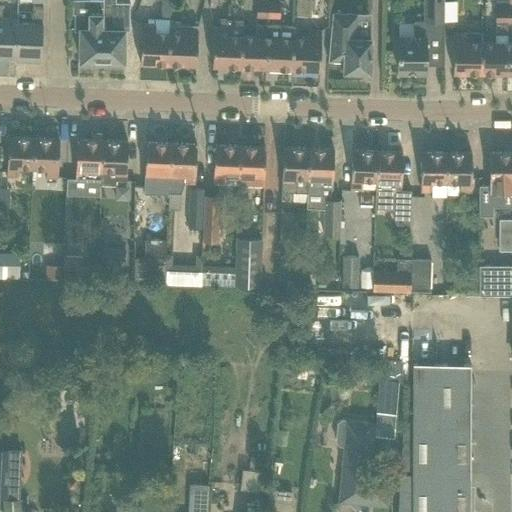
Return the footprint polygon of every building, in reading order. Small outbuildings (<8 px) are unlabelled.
[(101,62),(102,0),(88,0),(89,13),(76,13),(75,29),(80,29),(79,61),(81,61),(83,64),(90,64),(91,62),(101,62)] [(128,29),(128,1),(114,1),(114,0),(102,0),(101,62),(112,62),(113,64),(120,64),(121,62),(123,62),(124,29),(128,29)] [(170,24),(170,0),(157,0),(162,1),(161,19),(148,18),(147,23),(141,23),(139,63),(168,64),(169,32),(170,24)] [(297,0),(297,15),(314,15),(314,0),(297,0)] [(444,2),(444,0),(424,0),(424,20),(412,20),(412,36),(398,36),(397,72),(425,72),(425,65),(443,65),(444,35),(444,2)] [(507,43),(508,23),(507,0),(496,0),(495,42),(482,42),(480,42),(480,73),(506,73),(506,43),(507,43)] [(268,18),(268,1),(257,1),(256,17),(268,18)] [(280,2),(268,1),(268,18),(280,18),(280,2)] [(0,56),(14,57),(16,23),(17,23),(17,19),(1,18),(2,4),(0,3),(0,56)] [(43,6),(32,5),(32,24),(17,23),(16,23),(14,57),(14,61),(41,62),(43,6)] [(330,40),(328,61),(344,62),(344,71),(369,72),(370,52),(371,38),(357,38),(358,13),(332,12),(330,40)] [(240,36),(242,36),(243,20),(226,20),(227,18),(220,18),(220,27),(214,26),(212,66),(239,67),(240,36)] [(197,25),(184,25),(170,24),(169,32),(168,64),(196,65),(197,25)] [(267,37),(268,24),(256,24),(255,36),(242,36),(240,36),(239,67),(265,68),(267,37)] [(293,38),(294,25),(268,24),(267,37),(265,68),(292,69),(293,38)] [(306,38),(293,38),(292,69),(319,70),(321,31),(307,30),(306,38)] [(480,42),(482,42),(482,34),(453,33),(453,73),(480,73),(480,42)] [(101,170),(102,140),(102,134),(91,134),(91,140),(77,139),(75,178),(86,178),(86,185),(100,186),(101,170)] [(32,167),(33,137),(8,136),(7,175),(17,176),(17,167),(32,167)] [(59,138),(33,137),(32,167),(46,168),(46,177),(57,177),(59,138)] [(126,180),(127,161),(127,141),(102,140),(101,170),(100,186),(115,186),(115,180),(126,180)] [(170,173),(171,143),(146,142),(144,175),(145,175),(144,194),(169,196),(169,193),(170,173)] [(195,183),(195,164),(196,144),(171,143),(170,173),(169,193),(181,193),(185,182),(195,183)] [(238,185),(239,145),(214,144),(213,184),(238,185)] [(265,146),(239,145),(238,185),(263,185),(265,146)] [(283,147),(281,192),(306,192),(307,177),(308,148),(283,147)] [(306,192),(306,208),(323,208),(324,200),(328,200),(331,188),(332,188),(333,169),(333,149),(308,148),(307,177),(306,192)] [(376,181),(377,150),(352,149),(350,189),(360,189),(361,180),(376,181)] [(401,190),(401,171),(402,151),(377,150),(376,181),(375,207),(389,208),(396,224),(409,224),(410,211),(411,196),(411,190),(401,190)] [(420,172),(420,192),(430,192),(430,196),(446,196),(446,183),(446,152),(420,152),(420,172)] [(471,152),(446,152),(446,183),(461,183),(461,192),(471,192),(471,152)] [(511,205),(511,152),(489,152),(489,191),(489,199),(498,199),(498,205),(511,205)] [(0,187),(0,207),(10,208),(10,188),(0,187)] [(190,189),(188,227),(202,227),(204,189),(190,189)] [(205,196),(203,242),(217,242),(219,197),(205,196)] [(323,208),(323,235),(339,236),(340,215),(340,216),(340,200),(328,200),(324,200),(323,208)] [(292,232),(293,212),(280,212),(279,232),(292,232)] [(292,258),(292,232),(279,232),(279,257),(292,258)] [(259,286),(261,239),(236,238),(235,266),(234,285),(259,286)] [(479,267),(479,264),(479,245),(468,245),(465,251),(465,266),(467,266),(466,295),(479,295),(479,294),(479,267)] [(125,248),(103,247),(102,260),(124,261),(125,248)] [(20,254),(0,253),(0,274),(19,275),(20,254)] [(343,255),(341,286),(358,287),(359,256),(343,255)] [(81,279),(82,257),(64,256),(63,278),(81,279)] [(373,270),(372,291),(410,292),(411,259),(397,258),(397,271),(373,270)] [(432,259),(411,259),(410,292),(431,293),(432,259)] [(302,279),(303,262),(279,261),(278,278),(302,279)] [(311,263),(303,262),(302,279),(303,279),(303,288),(314,288),(315,274),(310,273),(311,263)] [(511,293),(511,264),(479,264),(479,267),(479,294),(511,293)] [(234,285),(235,266),(221,265),(220,286),(234,287),(234,285)] [(164,282),(164,283),(199,285),(200,270),(165,269),(164,282)] [(292,307),(292,291),(266,291),(265,307),(292,307)] [(25,366),(26,352),(1,351),(0,365),(25,366)] [(380,360),(375,436),(394,437),(397,383),(406,383),(407,362),(380,360)] [(469,511),(470,424),(470,402),(470,364),(413,363),(413,419),(403,419),(399,473),(397,511),(469,511)] [(371,457),(374,422),(341,420),(337,423),(336,441),(339,445),(343,445),(339,489),(368,491),(390,493),(391,478),(369,476),(371,457)] [(0,497),(19,498),(20,469),(8,468),(8,449),(0,448),(0,497)] [(243,473),(241,489),(259,492),(261,475),(243,473)] [(189,511),(206,511),(209,482),(190,482),(189,511)] [(21,511),(21,498),(4,499),(4,511),(21,511)]
